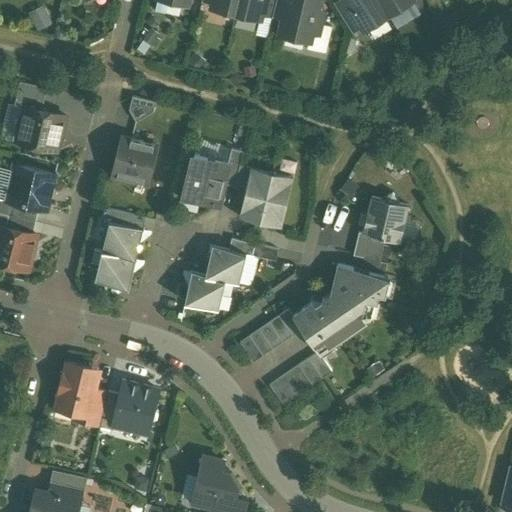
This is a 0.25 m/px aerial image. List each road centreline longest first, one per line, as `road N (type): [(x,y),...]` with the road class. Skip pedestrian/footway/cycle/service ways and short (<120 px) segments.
road 1 (residential): [(305,501),(197,357),(58,316)]
road 2 (residential): [(130,0),(58,316)]
road 3 (residential): [(58,316),(11,511)]
